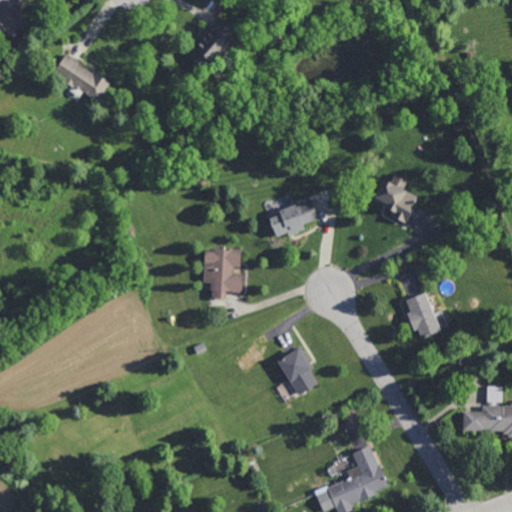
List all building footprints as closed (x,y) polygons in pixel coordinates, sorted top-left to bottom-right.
[(4,14),(8,11),(16,25),(6,31),(9,35),(2,40),(0,38),(0,0),(17,0),(18,1),(2,11),(4,14)] [(230,33),(238,40),(208,71),(189,53),(195,47),(192,44),(208,27),(210,29),(221,16),(234,29),(230,33)] [(273,45),(269,37),(283,30),(287,38),(273,45)] [(466,60),(465,51),(474,50),(475,60),(466,60)] [(79,61),(78,63),(92,72),(93,70),(111,83),(98,101),(83,90),(79,96),(68,88),(70,85),(63,80),(65,78),(53,70),(66,52),(79,61)] [(493,126),(490,115),(498,113),(500,124),(493,126)] [(456,131),(454,126),(464,121),(466,126),(456,131)] [(402,189),(417,197),(404,222),(390,215),(392,211),(385,207),(387,204),(373,197),(380,183),(383,179),(389,182),(394,173),(407,180),(402,189)] [(316,218),(302,223),(304,227),(297,230),(298,232),(288,236),(287,232),(275,236),(268,217),(278,214),(277,210),(293,204),(294,206),(310,200),(316,218)] [(127,234),(125,226),(132,224),(134,232),(127,234)] [(240,267),(234,266),(234,274),(243,275),(242,293),(226,292),(226,299),(212,298),(212,291),(210,291),(211,265),(203,264),(204,250),(212,250),(212,247),(241,249),(240,267)] [(150,264),(151,264),(154,275),(148,277),(147,273),(145,274),(143,268),(145,268),(144,263),(149,262),(150,264)] [(440,332),(421,340),(416,329),(412,331),(405,315),(410,313),(405,301),(424,293),(440,332)] [(197,355),(194,347),(203,343),(206,351),(197,355)] [(296,397),(276,362),(300,347),(313,368),(309,370),(317,384),(296,397)] [(502,403),(496,403),(496,406),(511,406),(511,434),(507,434),(507,431),(503,431),(503,428),(489,428),(489,427),(485,427),(485,428),(463,428),(463,412),(481,412),(481,406),(491,407),(491,403),(486,402),(487,386),(503,387),(502,403)] [(347,429),(340,415),(354,408),(361,423),(347,429)] [(377,461),(387,483),(375,489),(376,492),(351,502),(353,507),(342,511),(337,511),(326,485),(350,474),(347,468),(357,463),(351,450),(368,442),(377,461)]
